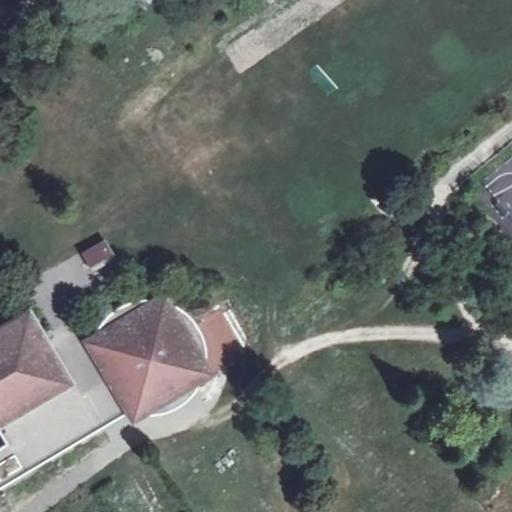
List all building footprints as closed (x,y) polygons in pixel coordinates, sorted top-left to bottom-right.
[(92,271),(116,257),(106,238),(82,252),(92,271)] [(185,383),(195,376),(210,367),(200,353),(185,327),(193,321),(188,314),(181,307),(169,301),(159,285),(142,297),(133,297),(123,298),(115,301),(107,305),(94,319),(90,327),(87,340),(58,357),(31,310),(0,327),(0,485),(99,424),(93,413),(115,399),(122,410),(127,418),(139,410),(150,403),(155,410),(162,408),(176,402),(183,396),(188,390),(185,383)] [(185,327),(200,353),(201,348),(201,343),(200,338),(199,334),(198,329),(196,325),(193,321),(185,327)] [(185,383),(188,390),(189,389),(192,385),(194,381),(195,376),(185,383)] [(93,413),(99,424),(122,410),(115,399),(93,413)] [(150,403),(139,410),(144,411),(148,411),(153,410),(155,410),(150,403)]
